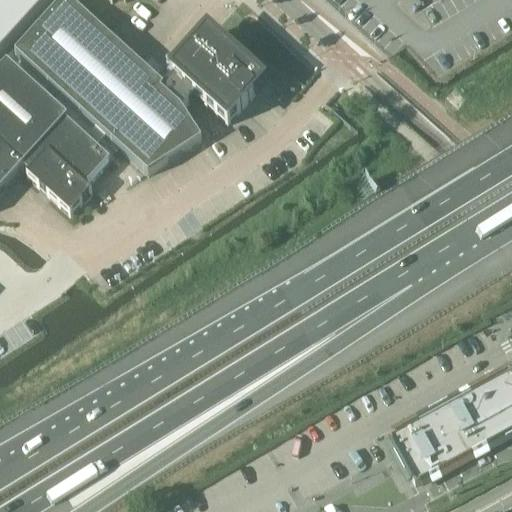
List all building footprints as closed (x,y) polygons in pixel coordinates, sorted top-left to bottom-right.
[(0,0),(0,56),(51,0),(0,0)] [(99,0),(112,10),(128,8),(135,0),(99,0)] [(255,97),(258,94),(257,83),(254,80),(255,80),(208,38),(173,77),(174,77),(167,85),(164,89),(65,2),(14,58),(96,131),(106,140),(148,178),(202,143),(182,113),(196,98),(228,127),(255,97)] [(9,65),(0,74),(0,198),(25,170),(30,175),(28,178),(71,218),(93,194),(87,189),(111,163),(97,150),(106,140),(96,131),(89,138),(87,141),(85,139),(67,122),(69,120),(9,65)] [(511,373),(389,441),(415,489),(429,481),(432,485),(440,481),(438,476),(473,457),(475,461),(488,454),(486,450),(511,435),(511,373)]
